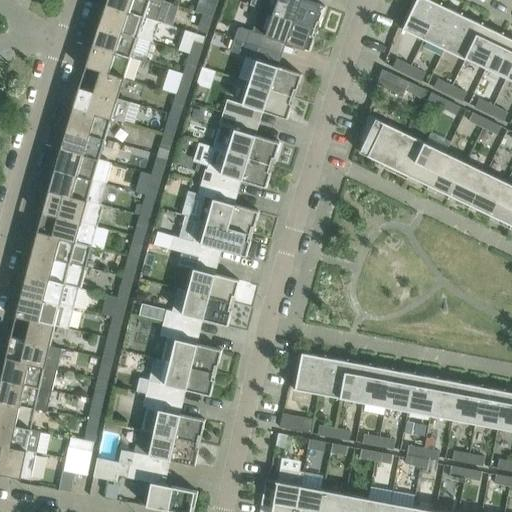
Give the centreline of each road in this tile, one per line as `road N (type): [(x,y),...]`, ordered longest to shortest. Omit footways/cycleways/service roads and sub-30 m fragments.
road 1 (residential): [(226,511),(290,248),(370,0)]
road 2 (residential): [(0,256),(60,46)]
